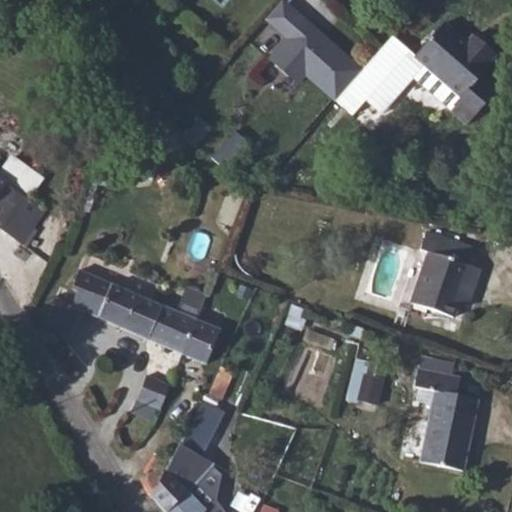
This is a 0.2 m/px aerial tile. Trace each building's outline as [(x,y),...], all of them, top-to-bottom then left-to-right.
[(292,42),(304,28),(319,41),(323,36),(282,0),(281,0),(265,19),(292,42)] [(474,49),(444,23),(415,56),(393,37),(362,71),(336,101),(352,116),(366,101),(380,114),(413,78),(467,125),(498,90),(482,75),(491,65),(489,63),(496,56),(481,42),(474,49)] [(362,71),(323,36),(319,41),(304,28),(292,42),(274,62),(301,87),(309,78),(336,101),(362,71)] [(195,148),(211,128),(200,118),(183,138),(195,148)] [(249,143),(235,131),(211,158),(225,170),(249,143)] [(0,222),(1,224),(0,225),(0,228),(22,244),(44,211),(28,200),(44,179),(18,161),(8,164),(0,175),(0,222)] [(461,296),(469,299),(480,269),(471,266),(477,249),(426,232),(420,250),(429,253),(411,303),(453,318),(461,296)] [(84,312),(156,343),(169,308),(79,270),(73,289),(69,291),(66,294),(63,300),(56,297),(48,328),(72,341),(84,312)] [(182,313),(198,320),(207,296),(191,289),(182,313)] [(198,320),(182,313),(169,308),(156,343),(206,365),(221,330),(198,320)] [(422,357),(419,369),(451,376),(454,364),(422,357)] [(419,369),(417,368),(413,386),(434,390),(419,461),(463,470),(478,400),(457,395),(460,378),(451,376),(419,369)] [(160,410),(169,385),(147,375),(138,400),(160,410)] [(383,380),(365,375),(359,400),(377,404),(383,380)] [(206,452),(225,408),(202,398),(182,442),(206,452)] [(213,467),(178,446),(152,497),(166,511),(204,511),(188,495),(213,467)]
